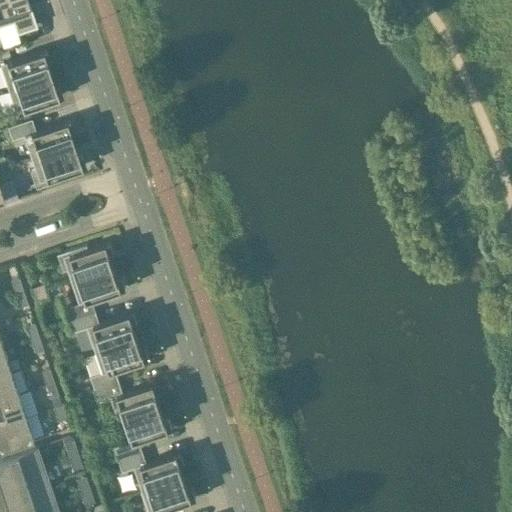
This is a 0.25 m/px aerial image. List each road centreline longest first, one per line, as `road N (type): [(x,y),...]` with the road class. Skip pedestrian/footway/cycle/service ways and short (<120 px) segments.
road 1 (residential): [(244,511),(135,189)]
road 2 (residential): [(135,189),(72,0)]
road 3 (residential): [(0,253),(105,218),(135,189)]
road 4 (residential): [(135,189),(94,187),(0,218)]
